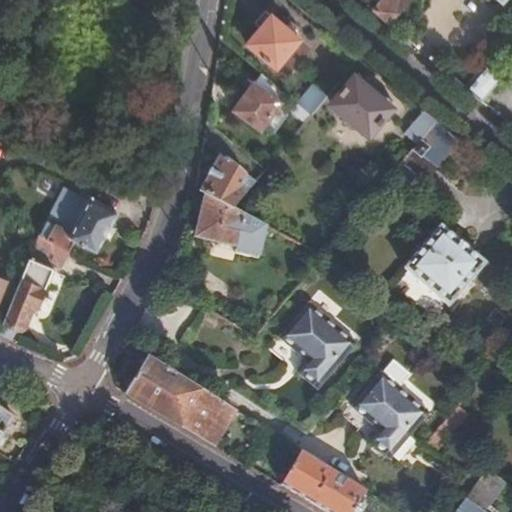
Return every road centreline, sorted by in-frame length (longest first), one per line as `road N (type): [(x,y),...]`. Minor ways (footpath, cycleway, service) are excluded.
road 1 (unclassified): [(75,386),(99,360),(167,225),(210,0)]
road 2 (residential): [(283,511),(75,386)]
road 3 (residential): [(511,152),(331,0)]
road 4 (residential): [(2,511),(75,386)]
